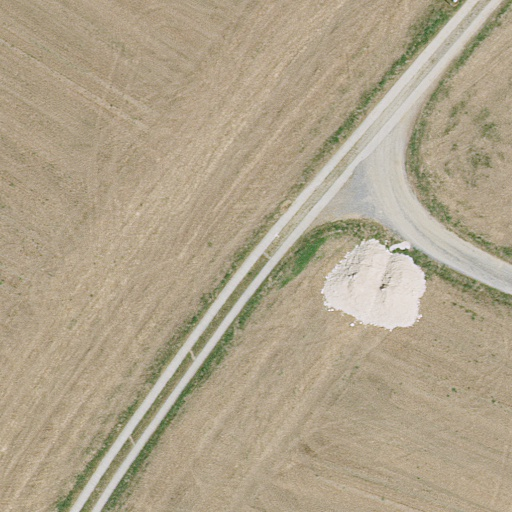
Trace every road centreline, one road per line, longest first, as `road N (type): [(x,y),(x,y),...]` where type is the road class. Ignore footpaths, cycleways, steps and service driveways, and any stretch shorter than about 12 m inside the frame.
road 1 (track): [(330,177),(142,419),(89,511)]
road 2 (track): [(478,0),(330,177)]
road 3 (track): [(330,177),(511,287)]
